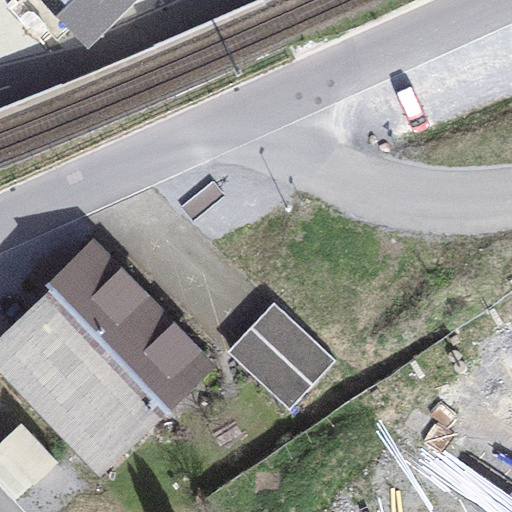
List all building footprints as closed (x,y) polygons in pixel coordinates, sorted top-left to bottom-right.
[(59,39),(73,25),(49,0),(34,0),(30,10),(59,39)] [(49,0),(73,25),(86,39),(127,0),(49,0)] [(196,354),(96,249),(66,278),(50,293),(150,397),(196,354)] [(40,286),(48,295),(50,293),(66,278),(51,263),(38,276),(40,286)] [(0,367),(103,474),(166,414),(150,397),(50,293),(48,295),(0,341),(0,367)] [(336,362),(281,311),(235,360),(289,411),(336,362)] [(150,397),(166,414),(212,370),(196,354),(150,397)] [(0,407),(0,476),(34,434),(0,407)]
